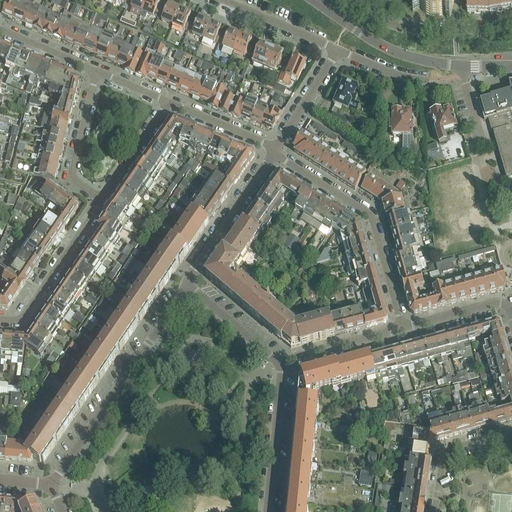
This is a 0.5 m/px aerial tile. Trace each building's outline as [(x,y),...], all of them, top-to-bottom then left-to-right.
[(13,19),(21,3),(21,0),(8,0),(7,4),(3,14),(7,16),(8,18),(11,19),(13,19)] [(129,0),(127,5),(132,7),(131,8),(142,13),(147,0),(129,0)] [(157,0),(147,0),(142,13),(154,18),(154,17),(158,18),(161,11),(157,9),(161,1),(157,0)] [(413,12),(421,9),(422,10),(423,12),(424,13),(425,14),(426,15),(428,15),(429,16),(430,17),(432,17),(433,17),(435,17),(437,17),(438,17),(440,17),(441,16),(443,16),(444,15),(447,12),(450,10),(452,7),(452,5),(453,1),(453,0),(415,0),(413,12)] [(467,0),(467,14),(478,14),(478,0),(467,0)] [(478,0),(478,14),(490,14),(488,0),(478,0)] [(488,0),(490,14),(500,12),(498,0),(488,0)] [(498,0),(500,12),(511,11),(509,0),(498,0)] [(29,11),(32,5),(27,3),(27,5),(21,3),(13,19),(14,19),(15,21),(18,23),(20,22),(24,24),(27,18),(25,17),(28,11),(29,11)] [(32,27),(33,28),(40,11),(35,9),(36,7),(32,5),(29,11),(28,11),(25,17),(27,18),(24,24),(27,25),(28,27),(31,28),(32,27)] [(165,13),(161,11),(158,18),(162,20),(162,21),(173,26),(180,9),(169,5),(165,13)] [(180,9),(173,26),(184,31),(184,30),(188,31),(192,24),(188,22),(191,14),(180,9)] [(40,30),(43,32),(51,14),(41,10),(40,11),(33,28),(34,28),(35,30),(38,31),(40,30)] [(96,13),(92,21),(104,27),(108,19),(96,13)] [(53,36),(54,36),(61,19),(51,14),(43,32),(48,34),(49,36),(52,37),(53,36)] [(60,39),(64,41),(72,21),(62,17),(61,19),(54,36),(54,37),(55,38),(58,39),(60,39)] [(196,26),(192,24),(188,31),(193,33),(192,34),(203,39),(210,23),(199,18),(196,26)] [(67,44),(73,46),(82,25),(72,21),(64,41),(68,42),(67,44)] [(215,44),(215,43),(219,44),(222,37),(218,36),(222,27),(210,23),(203,39),(215,44)] [(80,48),(84,49),(93,30),(82,25),(73,46),(80,49),(80,48)] [(105,35),(93,30),(84,49),(88,51),(89,53),(93,54),(94,54),(96,55),(98,57),(101,58),(103,57),(107,59),(115,40),(116,37),(106,32),(105,35)] [(226,39),(222,37),(219,44),(223,46),(223,47),(234,52),(241,36),(230,31),(226,39)] [(252,41),(241,36),(234,52),(245,57),(246,56),(250,58),(253,50),(249,49),(252,41)] [(115,40),(107,59),(111,61),(111,62),(114,64),(116,63),(117,63),(124,47),(125,44),(115,40)] [(158,42),(155,50),(162,53),(165,45),(158,42)] [(0,60),(8,64),(14,50),(0,43),(0,60)] [(252,64),(264,69),(272,49),(265,46),(264,48),(260,46),(259,49),(258,49),(254,58),(255,58),(252,64)] [(124,47),(117,63),(118,64),(119,66),(122,67),(124,66),(127,68),(134,51),(124,47)] [(279,52),(272,49),(264,69),(275,74),(277,68),(278,68),(282,59),(281,59),(282,55),(278,53),(279,52)] [(14,79),(24,54),(14,50),(8,64),(6,68),(11,71),(9,77),(14,79)] [(135,76),(144,56),(144,55),(134,51),(127,68),(125,71),(135,76)] [(34,58),(24,54),(14,79),(18,81),(20,75),(26,77),(34,58)] [(146,80),(147,77),(154,60),(144,56),(135,76),(146,80)] [(33,87),(44,63),(34,58),(26,77),(32,79),(29,85),(33,87)] [(306,64),(294,58),(288,71),(284,69),(278,83),(288,86),(291,79),(297,82),(306,64)] [(154,60),(147,77),(151,78),(151,80),(157,82),(164,64),(154,60)] [(165,62),(164,64),(157,82),(163,85),(163,84),(167,85),(174,69),(171,68),(172,65),(165,62)] [(54,67),(44,63),(33,87),(38,89),(40,83),(46,86),(54,67)] [(49,94),(53,95),(63,71),(54,67),(46,86),(51,88),(49,94)] [(197,79),(174,69),(167,85),(171,87),(171,88),(176,91),(177,89),(180,91),(179,92),(185,95),(186,93),(190,95),(197,79)] [(63,71),(53,95),(58,97),(59,93),(65,96),(72,79),(74,75),(63,71)] [(58,115),(70,117),(79,82),(72,79),(65,96),(63,100),(64,100),(58,115)] [(197,79),(190,95),(194,97),(193,98),(200,101),(207,83),(197,79)] [(345,83),(344,82),(340,93),(338,93),(337,96),(338,98),(335,105),(348,111),(349,109),(356,112),(359,105),(355,103),(357,99),(354,97),(357,88),(351,85),(351,84),(347,82),(345,83)] [(210,104),(217,87),(207,83),(200,101),(206,103),(206,102),(210,104)] [(219,112),(227,92),(217,87),(210,104),(209,107),(219,112)] [(229,116),(238,96),(227,92),(219,112),(229,116)] [(511,117),(511,113),(511,94),(511,92),(491,98),(479,102),(484,121),(492,119),(495,132),(493,132),(498,150),(507,181),(511,179),(511,117)] [(275,93),(272,102),(283,106),(287,98),(275,93)] [(42,96),(41,100),(31,98),(30,104),(42,106),(43,103),(49,105),(51,98),(42,96)] [(241,117),(248,101),(238,96),(229,116),(239,120),(241,117)] [(251,122),(258,105),(248,100),(248,101),(241,117),(245,119),(245,120),(251,122)] [(262,126),(269,109),(258,105),(251,122),(257,125),(257,124),(262,126)] [(282,115),(269,109),(262,126),(272,130),(282,115)] [(458,129),(454,117),(452,109),(441,112),(441,111),(430,114),(431,115),(429,117),(430,121),(432,122),(439,144),(446,142),(444,134),(458,129)] [(404,153),(413,153),(413,127),(411,127),(411,115),(409,113),(400,113),(399,111),(395,111),(394,113),(392,113),(392,125),(390,125),(390,131),(392,131),(392,137),(404,137),(404,153)] [(67,130),(68,126),(70,117),(58,115),(55,114),(46,112),(41,129),(50,132),(67,136),(68,131),(67,130)] [(184,134),(188,125),(174,119),(170,120),(163,131),(172,137),(175,139),(180,132),(184,134)] [(190,147),(198,129),(188,125),(184,134),(179,145),(189,149),(190,147)] [(198,155),(207,133),(198,129),(190,147),(196,149),(194,153),(198,155)] [(172,137),(163,131),(154,144),(172,157),(174,158),(177,150),(167,144),(172,137)] [(50,132),(49,136),(36,133),(35,137),(43,139),(64,144),(64,140),(66,141),(67,136),(50,132)] [(208,155),(216,137),(207,133),(198,155),(202,157),(203,153),(208,155)] [(313,153),(318,144),(303,135),(293,149),(296,151),(294,153),(303,158),(308,150),(313,153)] [(217,162),(226,141),(216,137),(208,155),(214,157),(213,160),(217,162)] [(46,150),(62,154),(64,148),(62,148),(64,144),(43,139),(42,143),(47,145),(46,150)] [(227,163),(235,145),(226,141),(217,162),(221,164),(222,161),(227,163)] [(167,153),(154,144),(148,153),(166,166),(172,157),(167,153)] [(308,150),(303,158),(320,170),(331,153),(318,144),(313,153),(308,150)] [(236,168),(244,149),(235,145),(227,163),(232,165),(231,168),(235,170),(236,168)] [(38,157),(59,162),(60,158),(61,158),(62,154),(46,150),(41,148),(38,157)] [(236,168),(235,170),(227,181),(234,186),(255,156),(254,153),(244,149),(236,168)] [(166,166),(148,153),(141,163),(159,176),(166,166)] [(331,153),(320,170),(338,181),(348,164),(331,153)] [(41,167),(58,171),(59,166),(58,166),(59,162),(38,157),(32,155),(31,159),(43,162),(41,167)] [(159,176),(141,163),(135,172),(153,184),(159,176)] [(348,164),(338,181),(355,192),(366,175),(348,164)] [(58,171),(41,167),(40,172),(35,171),(34,175),(54,180),(55,176),(57,176),(58,171)] [(153,184),(135,172),(129,180),(148,193),(153,184)] [(276,195),(281,198),(286,191),(280,188),(288,177),(281,173),(277,174),(266,189),(276,195)] [(213,175),(207,183),(227,197),(233,188),(213,175)] [(370,176),(362,190),(383,203),(387,217),(406,212),(400,194),(399,194),(370,176)] [(301,200),(299,199),(305,189),(288,177),(280,188),(286,191),(281,198),(284,200),(296,208),(301,200)] [(50,204),(60,190),(55,187),(54,188),(49,185),(44,182),(38,180),(31,191),(50,204)] [(148,193),(129,180),(122,190),(141,203),(148,193)] [(227,197),(207,183),(201,192),(221,205),(227,197)] [(281,198),(276,195),(266,189),(261,197),(281,210),(283,206),(281,205),(284,200),(281,198)] [(316,195),(305,189),(299,199),(301,200),(296,208),(295,209),(304,215),(316,195)] [(60,190),(50,204),(61,212),(70,199),(65,195),(65,194),(60,190)] [(141,203),(122,190),(116,199),(134,212),(141,203)] [(408,191),(406,197),(416,201),(418,194),(408,191)] [(221,205),(201,192),(195,201),(215,214),(221,205)] [(8,205),(15,206),(18,196),(10,194),(8,205)] [(303,215),(313,221),(325,201),(316,195),(304,215),(303,215)] [(261,197),(255,205),(273,217),(275,213),(278,214),(281,210),(261,197)] [(20,199),(16,210),(28,215),(32,204),(20,199)] [(60,224),(59,225),(64,228),(71,219),(72,220),(75,215),(74,214),(78,208),(77,204),(70,199),(61,212),(54,221),(60,224)] [(134,212),(116,199),(110,208),(128,221),(134,212)] [(215,214),(195,201),(189,209),(193,212),(209,223),(215,214)] [(322,226),(334,207),(325,201),(313,221),(322,226)] [(255,205),(249,213),(269,227),(271,224),(269,222),(273,217),(255,205)] [(330,232),(332,229),(333,227),(338,219),(342,222),(347,215),(334,207),(322,226),(330,232)] [(128,221),(110,208),(104,217),(122,230),(128,221)] [(209,223),(193,212),(172,242),(189,253),(209,223)] [(244,222),(260,233),(261,234),(264,229),(266,231),(269,227),(249,213),(244,222)] [(390,226),(393,234),(414,228),(410,213),(389,219),(389,221),(388,222),(389,225),(390,226)] [(333,227),(332,229),(340,235),(362,229),(360,223),(347,215),(342,222),(338,219),(333,227)] [(59,225),(60,224),(54,221),(47,216),(43,222),(41,221),(42,220),(36,216),(33,220),(58,237),(61,233),(62,234),(65,230),(64,229),(64,228),(59,225)] [(98,226),(103,229),(116,239),(122,230),(104,217),(98,226)] [(58,237),(33,220),(31,224),(37,228),(37,227),(38,228),(34,234),(53,247),(56,242),(55,241),(58,237)] [(260,233),(244,222),(224,251),(240,262),(260,233)] [(414,228),(393,234),(396,244),(417,238),(414,227),(414,228)] [(116,239),(103,229),(100,233),(99,232),(96,237),(114,250),(120,241),(116,239)] [(340,235),(343,245),(365,240),(362,229),(340,235)] [(53,247),(34,234),(28,243),(46,255),(48,252),(50,251),(53,247)] [(114,250),(96,237),(92,242),(93,243),(91,247),(108,258),(114,250)] [(396,244),(399,254),(399,255),(416,250),(417,250),(421,249),(417,238),(396,244)] [(346,256),(368,250),(365,240),(343,245),(346,256)] [(189,253),(172,242),(153,270),(169,281),(185,257),(189,253)] [(46,255),(28,243),(22,252),(40,265),(44,260),(43,259),(46,255)] [(108,258),(91,247),(88,250),(87,249),(84,255),(102,267),(108,258)] [(346,256),(349,266),(371,260),(368,250),(346,256)] [(398,266),(419,259),(417,250),(416,250),(399,255),(399,254),(395,255),(398,266)] [(224,251),(212,267),(206,276),(228,295),(236,286),(236,285),(228,279),(230,277),(240,262),(224,251)] [(40,265),(22,252),(15,261),(33,273),(36,270),(37,270),(40,265)] [(102,267),(84,255),(80,260),(81,260),(79,264),(96,276),(102,267)] [(422,270),(419,259),(398,266),(401,277),(422,270)] [(352,277),(355,276),(374,271),(371,260),(349,266),(352,277)] [(33,273),(15,261),(9,271),(17,276),(16,278),(25,285),(29,279),(30,279),(33,275),(32,274),(33,273)] [(96,276),(79,264),(77,267),(76,266),(71,273),(89,285),(96,276)] [(169,281),(153,270),(133,300),(149,311),(169,281)] [(502,270),(483,276),(488,295),(505,290),(504,287),(507,287),(502,270)] [(374,271),(355,276),(358,287),(364,285),(366,291),(370,289),(373,301),(366,303),(369,313),(362,315),(366,329),(385,324),(387,320),(383,305),(374,271)] [(89,285),(71,273),(67,279),(68,280),(65,283),(83,295),(89,285)] [(25,285),(9,274),(3,282),(10,287),(2,298),(0,298),(0,309),(7,310),(25,285)] [(401,279),(411,314),(414,315),(449,306),(443,287),(433,290),(435,298),(419,302),(415,289),(419,288),(420,292),(425,290),(421,276),(414,278),(413,275),(401,279)] [(488,295),(483,276),(463,281),(468,300),(488,295)] [(228,295),(254,318),(268,303),(241,279),(236,285),(236,286),(228,295)] [(468,300),(463,281),(443,287),(449,306),(468,300)] [(83,295),(65,283),(63,287),(62,286),(58,291),(77,304),(83,295)] [(77,304),(58,291),(55,296),(56,297),(54,300),(71,312),(77,304)] [(71,312),(54,300),(51,304),(50,303),(46,309),(64,322),(71,312)] [(149,311),(133,300),(113,328),(129,339),(149,311)] [(283,342),(291,349),(296,326),(295,327),(268,303),(254,318),(283,342)] [(366,329),(362,315),(360,307),(349,310),(355,332),(366,329)] [(64,322),(46,309),(42,314),(43,315),(41,319),(58,330),(64,322)] [(345,335),(355,332),(349,310),(339,313),(345,335)] [(335,337),(345,335),(339,313),(329,316),(329,317),(335,337)] [(335,337),(329,317),(312,322),(317,342),(335,337)] [(58,330),(41,319),(39,322),(38,321),(34,327),(52,340),(58,330)] [(291,349),(317,342),(312,322),(296,326),(291,349)] [(497,322),(488,324),(491,335),(494,344),(505,340),(501,324),(497,322)] [(465,330),(469,343),(475,342),(475,339),(491,335),(488,324),(465,330)] [(52,340),(34,327),(30,332),(32,333),(29,336),(50,351),(52,348),(49,345),(53,340),(52,340)] [(129,339),(113,328),(93,357),(109,368),(129,339)] [(465,330),(455,333),(462,357),(466,355),(466,353),(471,351),(469,343),(465,330)] [(446,336),(451,357),(457,355),(457,358),(462,357),(455,333),(446,336)] [(13,359),(15,337),(5,336),(2,361),(6,362),(6,358),(13,359)] [(41,357),(45,352),(47,354),(46,354),(51,358),(54,353),(50,351),(29,336),(28,338),(27,348),(41,357)] [(436,339),(443,365),(447,363),(446,358),(451,357),(446,336),(436,339)] [(27,348),(28,338),(15,337),(13,359),(20,360),(19,363),(23,363),(25,346),(27,348)] [(423,364),(429,363),(437,360),(439,366),(443,365),(436,339),(412,345),(420,371),(425,370),(423,364)] [(485,356),(508,349),(505,340),(494,344),(485,346),(486,351),(484,352),(485,356)] [(420,373),(420,371),(412,345),(402,348),(408,369),(409,373),(415,371),(416,375),(420,373)] [(402,370),(408,369),(402,348),(392,350),(400,379),(404,378),(402,370)] [(491,365),(511,359),(508,349),(485,356),(486,361),(489,360),(491,365)] [(381,353),(388,379),(389,380),(395,379),(395,380),(400,379),(392,350),(381,353)] [(376,376),(377,381),(378,385),(383,383),(382,381),(388,379),(381,353),(370,356),(376,376)] [(353,361),(358,381),(366,379),(368,384),(377,381),(376,376),(370,356),(353,361)] [(109,368),(93,357),(73,386),(89,397),(109,368)] [(491,376),(511,369),(511,363),(511,359),(491,365),(492,370),(489,371),(491,376)] [(324,390),(341,385),(346,384),(358,381),(353,361),(341,364),(336,366),(318,370),(302,375),(303,380),(300,381),(298,399),(311,401),(312,393),(324,390)] [(495,379),(496,385),(511,380),(511,369),(491,376),(492,380),(495,379)] [(511,390),(511,380),(496,385),(498,390),(495,390),(496,395),(511,390)] [(89,397),(73,386),(54,415),(69,426),(89,397)] [(511,400),(511,390),(496,395),(497,399),(500,399),(502,404),(510,401),(511,400)] [(435,401),(442,399),(440,391),(433,392),(435,401)] [(21,409),(22,397),(12,396),(11,408),(21,409)] [(314,443),(318,401),(311,401),(298,399),(294,441),(314,443)] [(481,405),(476,406),(483,429),(493,426),(489,414),(487,406),(481,408),(481,405)] [(473,432),(483,429),(476,406),(472,407),(472,410),(467,412),(473,432)] [(463,434),(473,432),(467,412),(462,413),(461,410),(457,412),(463,434)] [(493,426),(511,420),(511,410),(496,415),(496,412),(489,414),(493,426)] [(454,437),(463,434),(457,412),(452,413),(453,416),(448,417),(454,437)] [(69,426),(54,415),(29,450),(26,455),(33,459),(40,464),(42,462),(43,464),(69,426)] [(444,440),(454,437),(448,417),(443,418),(442,415),(437,417),(444,440)] [(434,442),(444,440),(437,417),(433,418),(434,421),(428,422),(432,435),(434,442)] [(433,452),(434,442),(432,435),(417,433),(415,445),(409,444),(408,448),(433,452)] [(310,484),(314,443),(294,441),(290,482),(310,484)] [(26,455),(29,450),(25,447),(25,446),(8,444),(6,461),(30,463),(33,459),(26,455)] [(431,462),(433,452),(408,448),(408,453),(411,453),(410,458),(413,459),(431,462)] [(369,453),(369,464),(377,464),(377,454),(369,453)] [(429,476),(431,462),(413,459),(411,469),(405,468),(405,473),(429,476)] [(362,473),(360,486),(372,487),(374,474),(362,473)] [(426,492),(429,476),(405,473),(404,477),(410,478),(408,489),(408,490),(426,493),(426,492)] [(306,511),(310,484),(290,482),(286,511),(306,511)] [(424,508),(426,493),(408,490),(407,501),(400,500),(400,504),(424,508)] [(19,511),(28,507),(26,503),(5,501),(3,511),(19,511)]
